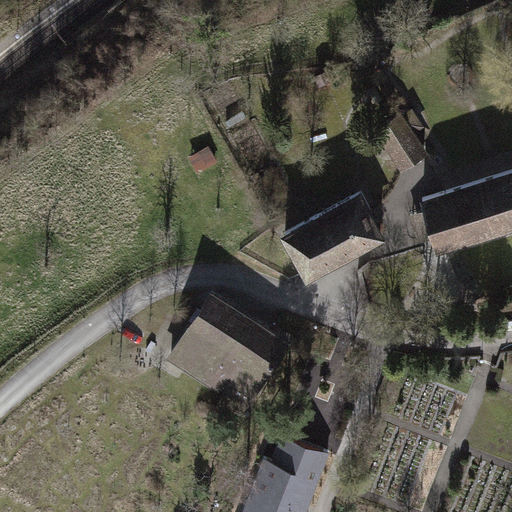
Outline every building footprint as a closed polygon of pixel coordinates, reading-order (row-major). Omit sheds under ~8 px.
[(400,113),(380,126),(404,165),(425,153),(412,131),(422,125),(412,109),(410,111),(405,104),(397,109),(400,113)] [(511,168),(421,197),(438,245),(511,222),(511,168)] [(286,230),(307,270),(383,231),(379,222),(377,223),(371,212),(373,211),(362,191),(286,230)] [(288,339),(214,291),(172,356),(220,385),(228,372),(234,377),(226,389),(248,403),(255,391),(257,391),(288,339)] [(304,511),(330,449),(284,433),(274,459),(266,457),(244,511),(304,511)]
